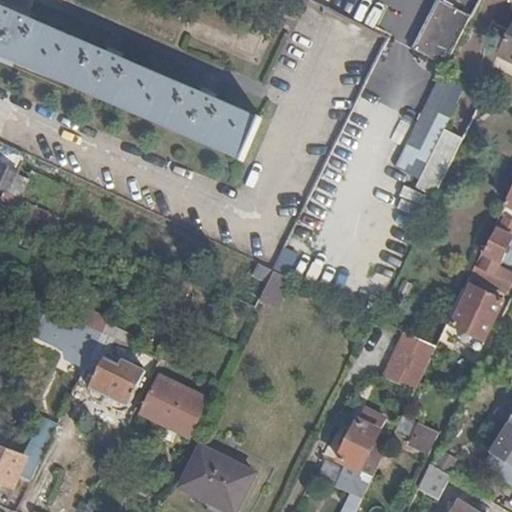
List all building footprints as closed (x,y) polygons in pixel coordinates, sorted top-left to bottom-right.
[(0,0),(0,55),(244,160),(260,123),(118,62),(0,10),(0,0)] [(487,0),(486,13),(506,16),(507,0),(487,0)] [(445,67),(472,16),(440,1),(415,51),(445,67)] [(511,28),(498,57),(511,63),(511,28)] [(417,189),(437,200),(465,140),(446,130),(417,189)] [(2,165),(0,168),(0,190),(21,200),(28,183),(18,178),(20,174),(2,165)] [(28,183),(21,200),(67,221),(78,194),(33,172),(28,183)] [(511,219),(501,212),(476,266),(511,285),(511,272),(501,266),(502,265),(508,269),(511,267),(511,219)] [(275,272),(259,265),(254,276),(261,279),(251,300),(260,304),(275,272)] [(280,313),(295,282),(275,272),(260,304),(280,313)] [(505,303),(467,285),(447,326),(485,344),(505,303)] [(43,319),(48,310),(34,303),(29,313),(32,315),(43,319)] [(73,305),(67,318),(103,335),(108,325),(110,322),(73,305)] [(70,358),(88,367),(103,335),(67,318),(48,310),(43,319),(35,336),(66,351),(70,358)] [(34,339),(35,336),(43,319),(32,315),(23,334),(34,339)] [(139,339),(108,325),(103,335),(117,341),(135,350),(139,339)] [(416,391),(436,349),(404,333),(382,376),(385,378),(416,391)] [(88,367),(80,382),(129,406),(146,374),(124,363),(121,368),(105,361),(117,341),(103,335),(88,367)] [(194,439),(211,407),(211,404),(198,397),(201,390),(179,378),(175,386),(161,380),(144,414),(194,439)] [(363,500),(373,479),(362,473),(381,432),(387,421),(364,410),(340,462),(348,467),(338,488),(353,495),(363,500)] [(511,412),(487,453),(492,456),(511,424),(511,412)] [(23,477),(31,482),(59,427),(45,420),(34,444),(28,458),(0,447),(0,483),(16,491),(23,477)] [(511,468),(511,424),(492,456),(511,468)] [(410,444),(430,455),(440,436),(420,425),(410,444)] [(0,428),(0,447),(28,458),(34,444),(0,428)] [(373,479),(393,438),(381,432),(362,473),(373,479)] [(182,490),(228,511),(238,511),(256,475),(203,447),(182,490)] [(511,468),(492,456),(484,469),(511,486),(511,468)] [(327,465),(320,479),(335,486),(342,472),(327,465)] [(439,502),(452,478),(431,466),(419,491),(439,502)] [(357,511),(363,500),(353,495),(344,511),(357,511)]
